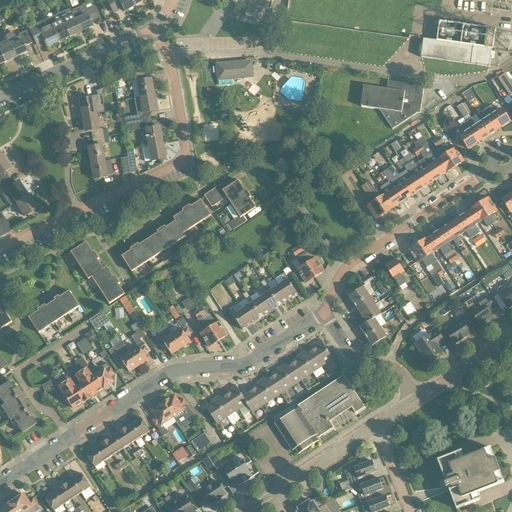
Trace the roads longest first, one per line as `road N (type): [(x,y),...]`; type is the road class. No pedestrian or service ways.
road 1 (residential): [(165,54),(244,51),(472,80)]
road 2 (residential): [(0,247),(176,163),(183,154),(165,54)]
road 3 (residential): [(66,438),(160,377),(241,366),(324,314)]
road 4 (residential): [(324,314),(342,268),(483,171)]
road 5 (residential): [(0,97),(151,29)]
road 6 (residential): [(247,511),(377,426)]
road 7 (residential): [(414,402),(398,374),(349,351),(324,314)]
